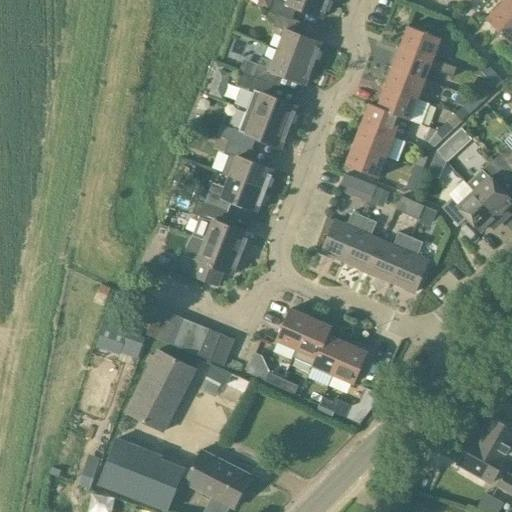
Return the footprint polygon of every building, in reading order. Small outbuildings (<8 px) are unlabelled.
[(273,0),(270,10),(277,13),(300,22),(301,21),(293,18),(294,17),(298,8),(308,12),(323,17),(329,0),(287,0),(287,2),(281,0),(273,0)] [(511,0),(503,0),(501,3),(511,13),(511,0)] [(510,43),(511,40),(511,13),(501,3),(486,18),(510,43)] [(322,42),(296,32),(300,22),(277,13),(276,17),(273,24),(286,28),(278,49),(314,63),(322,42)] [(436,59),(444,38),(409,25),(401,46),(436,59)] [(393,66),(428,79),(432,68),(456,76),(459,68),(436,59),(401,46),(393,66)] [(241,72),(242,72),(276,85),(281,74),(306,84),(314,63),(278,49),(273,60),(262,56),(259,66),(246,61),(241,72)] [(393,66),(386,86),(420,100),(421,99),(428,79),(393,66)] [(487,77),(497,88),(504,81),(494,70),(487,77)] [(247,110),(290,126),(296,112),(298,106),(272,96),(276,85),(242,72),(237,84),(254,91),(247,110)] [(386,86),(378,105),(378,106),(413,120),(424,124),(432,103),(421,99),(420,100),(386,86)] [(473,97),(480,104),(491,94),(484,87),(473,97)] [(480,104),(473,97),(463,106),(469,114),(480,104)] [(378,106),(378,105),(370,102),(362,124),(394,137),(405,140),(413,120),(378,106)] [(218,135),(252,148),(256,137),(282,147),(285,141),(290,126),(247,110),(239,130),(222,124),(218,135)] [(448,120),(437,130),(444,138),(455,127),(448,120)] [(394,137),(362,124),(354,144),(387,157),(398,161),(405,141),(394,137)] [(444,138),(437,130),(427,140),(434,147),(444,138)] [(229,176),(266,190),(274,169),(248,159),(252,148),(218,135),(213,148),(230,154),(223,173),(229,176)] [(437,150),(437,151),(447,161),(455,153),(445,142),(437,150)] [(379,177),(387,157),(354,144),(346,165),(379,177)] [(511,147),(509,144),(492,160),(511,182),(511,147)] [(419,153),(414,166),(423,170),(428,157),(419,153)] [(474,191),(502,221),(510,213),(505,208),(511,201),(511,182),(492,160),(482,169),(467,183),(474,191)] [(423,170),(414,166),(406,188),(415,191),(423,170)] [(382,207),(389,191),(348,173),(340,189),(382,207)] [(266,190),(229,176),(226,185),(214,181),(205,203),(228,212),(232,201),(258,211),(266,190)] [(493,229),(502,221),(474,191),(459,205),(452,197),(442,207),(459,225),(469,216),(481,230),(489,223),(493,229)] [(397,211),(432,224),(438,209),(402,196),(397,211)] [(228,212),(205,203),(197,200),(192,213),(200,216),(197,223),(210,227),(205,239),(242,253),(250,233),(224,223),(228,212)] [(332,256),(345,262),(365,216),(353,211),(347,224),(336,219),(321,252),(331,256),(332,256)] [(377,222),(365,216),(345,262),(359,268),(368,272),(383,239),(372,234),(377,222)] [(394,244),(383,239),(368,272),(377,276),(378,276),(392,282),(411,237),(399,231),(394,244)] [(242,253),(205,239),(194,235),(192,239),(190,242),(188,247),(187,251),(186,256),(198,261),(193,275),(218,285),(224,270),(234,274),(236,269),(242,253)] [(423,242),(411,237),(392,282),(415,292),(429,259),(418,254),(423,242)] [(146,333),(159,339),(170,312),(158,307),(146,333)] [(277,340),(297,349),(312,317),(291,308),(277,340)] [(183,318),(170,312),(159,339),(172,344),(183,318)] [(331,325),(312,317),(297,349),(294,357),(313,365),(331,325)] [(183,318),(172,344),(185,350),(196,323),(183,318)] [(102,323),(96,346),(139,357),(145,334),(102,323)] [(196,323),(185,350),(198,355),(209,328),(196,323)] [(331,326),(331,325),(313,365),(333,374),(347,342),(328,333),(331,326)] [(211,360),(222,334),(209,328),(198,355),(211,360)] [(211,360),(224,366),(235,339),(222,334),(211,360)] [(368,351),(347,342),(333,374),(354,383),(368,351)] [(125,412),(163,432),(197,368),(159,348),(125,412)] [(211,368),(206,379),(245,399),(251,385),(211,368)] [(266,380),(281,387),(284,379),(269,372),(266,380)] [(338,403),(323,397),(320,405),(334,411),(351,419),(356,407),(340,399),(338,403)] [(478,427),(473,436),(507,455),(506,456),(511,458),(511,428),(491,417),(484,430),(478,427)] [(511,459),(511,458),(506,456),(507,455),(473,436),(458,463),(492,482),(506,456),(511,459)] [(98,483),(169,511),(186,468),(163,458),(164,455),(116,437),(98,483)] [(185,482),(234,507),(251,475),(202,449),(185,482)] [(92,487),(97,455),(86,453),(80,485),(92,487)] [(511,476),(506,473),(498,488),(511,495),(511,476)] [(90,491),(88,511),(111,511),(114,494),(90,491)] [(489,511),(497,511),(504,504),(487,491),(478,503),(489,511)]
